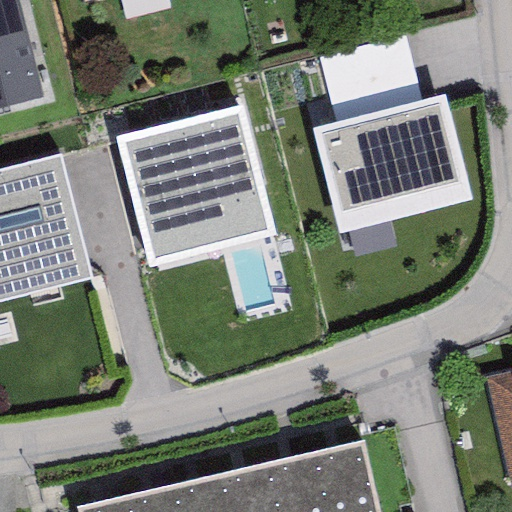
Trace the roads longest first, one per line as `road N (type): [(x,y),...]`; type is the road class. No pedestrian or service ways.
road 1 (residential): [(511,263),(474,313),(398,349),(158,422),(0,442)]
road 2 (residential): [(501,0),(511,122)]
